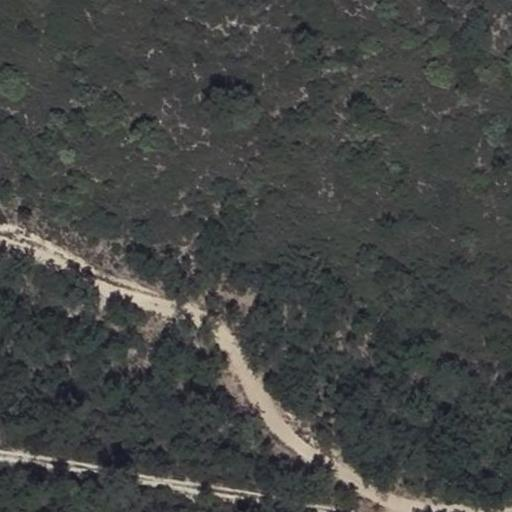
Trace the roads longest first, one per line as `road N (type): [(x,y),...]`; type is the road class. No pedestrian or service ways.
road 1 (track): [(401,511),(264,410),(229,336),(0,248)]
road 2 (track): [(305,511),(0,456)]
